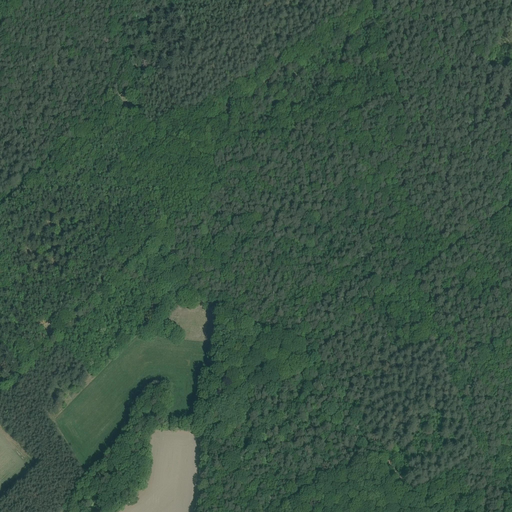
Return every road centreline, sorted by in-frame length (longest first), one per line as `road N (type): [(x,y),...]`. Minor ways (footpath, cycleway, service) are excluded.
road 1 (track): [(412,492),(477,453),(389,185),(408,129),(398,96)]
road 2 (track): [(209,308),(319,356),(425,511)]
road 3 (track): [(146,141),(371,0)]
road 4 (track): [(319,356),(511,205)]
road 5 (track): [(109,0),(169,227)]
road 6 (track): [(389,185),(209,308)]
road 7 (track): [(21,367),(169,227)]
road 8 (track): [(218,312),(196,511)]
road 9 (track): [(132,88),(0,208)]
